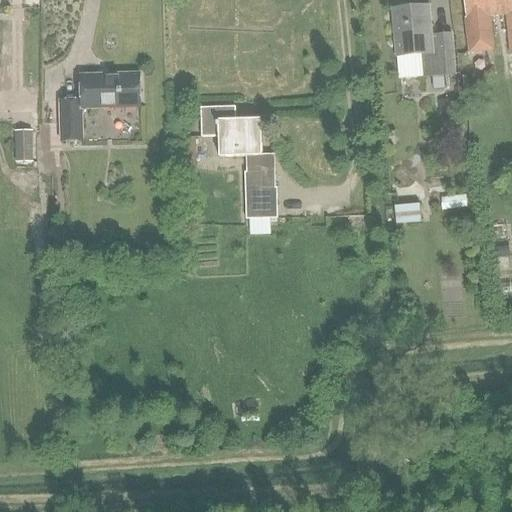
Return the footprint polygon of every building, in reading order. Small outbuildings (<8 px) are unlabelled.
[(511,0),(463,0),(465,22),(469,55),(494,52),(491,19),(506,17),(510,57),(511,56),(511,0)] [(392,11),(398,81),(454,76),(451,36),(431,38),(428,8),(392,11)] [(139,75),(80,77),(80,102),(59,102),(60,144),(82,143),(81,111),(140,110),(139,75)] [(235,109),(200,110),(201,139),(218,139),(219,160),(247,159),(260,158),(261,173),(247,174),(246,174),(247,222),(279,221),(278,189),(277,189),(276,155),(262,156),(261,121),(235,122),(235,109)] [(466,196),(441,199),(443,211),(467,208),(466,196)] [(419,223),(417,205),(392,208),(394,225),(419,223)] [(508,246),(490,247),(490,250),(491,259),(509,257),(508,248),(508,246)]
